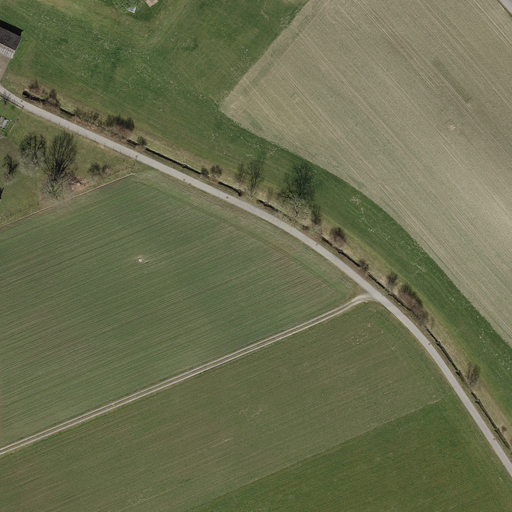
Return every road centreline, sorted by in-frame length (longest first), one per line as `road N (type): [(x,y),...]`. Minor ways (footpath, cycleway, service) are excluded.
road 1 (track): [(0,89),(268,215),(318,247),(425,339),(511,470)]
road 2 (track): [(375,294),(0,450)]
